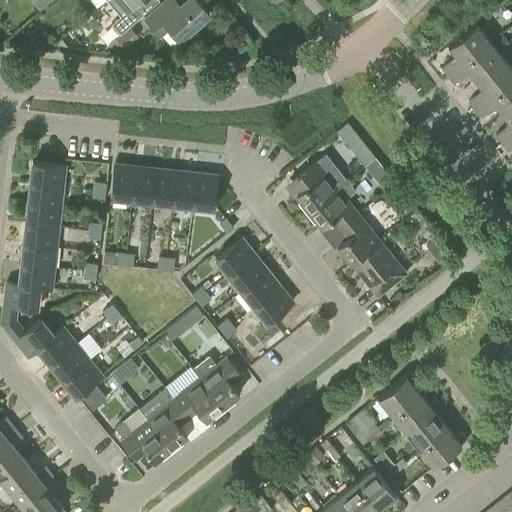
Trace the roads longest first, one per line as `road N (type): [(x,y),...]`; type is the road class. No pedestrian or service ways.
road 1 (residential): [(120,507),(347,324),(241,195),(225,152)]
road 2 (tertiary): [(9,80),(216,98),(266,92),(359,52)]
road 3 (residential): [(511,226),(359,52)]
road 4 (residential): [(120,507),(0,365)]
road 5 (residential): [(425,511),(501,447),(507,422)]
